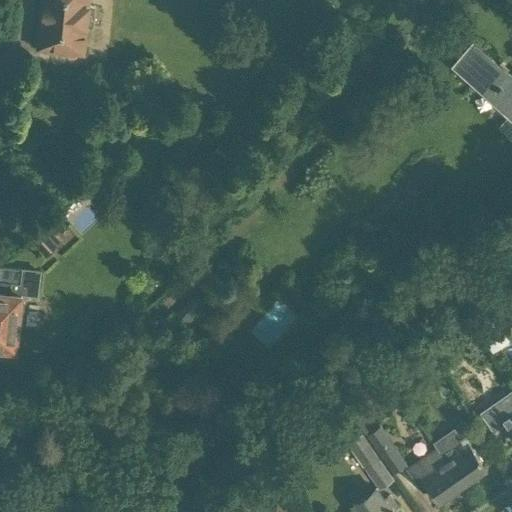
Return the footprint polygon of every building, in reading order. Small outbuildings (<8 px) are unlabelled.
[(42,0),(38,46),(43,47),(45,50),(52,51),(54,48),(66,49),(68,52),(75,53),(77,50),(82,51),(83,43),(86,42),(87,34),(84,31),(85,26),(86,26),(88,4),(87,4),(87,0),(42,0)] [(511,75),(472,40),(453,61),(493,97),(490,101),(506,116),(510,112),(511,114),(511,75)] [(66,243),(42,221),(32,232),(54,254),(66,243)] [(0,266),(0,347),(16,349),(22,291),(37,293),(39,271),(0,266)] [(490,316),(474,327),(493,356),(509,345),(490,316)] [(420,380),(413,371),(399,381),(406,391),(420,380)] [(511,390),(480,413),(493,432),(505,424),(511,434),(511,390)] [(486,467),(470,443),(476,439),(463,419),(452,427),(458,436),(451,442),(445,434),(432,442),(436,448),(445,460),(462,484),(486,467)] [(393,473),(405,465),(407,463),(381,425),(366,435),(393,473)] [(347,444),(376,487),(352,503),(355,508),(349,511),(401,511),(389,494),(384,498),(378,490),(394,479),(363,433),(361,434),(347,444)] [(445,460),(436,448),(407,468),(416,481),(421,477),(437,501),(462,484),(445,460)] [(292,511),(281,497),(261,511),(292,511)]
